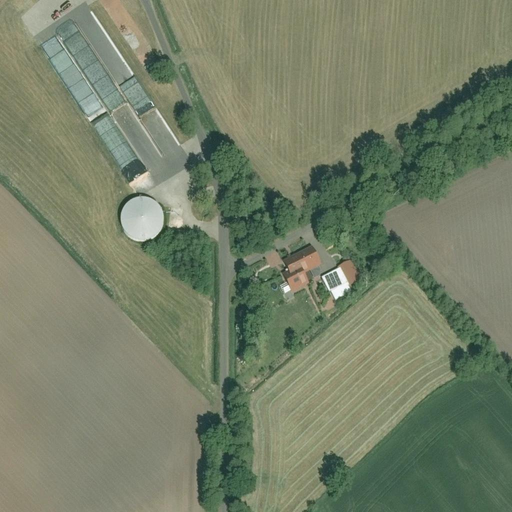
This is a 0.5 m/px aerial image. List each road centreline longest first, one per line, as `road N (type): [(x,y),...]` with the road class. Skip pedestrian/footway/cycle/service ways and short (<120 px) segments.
road 1 (residential): [(511,114),(224,273)]
road 2 (residential): [(224,273),(217,173),(147,0)]
road 3 (residential): [(227,511),(224,273)]
